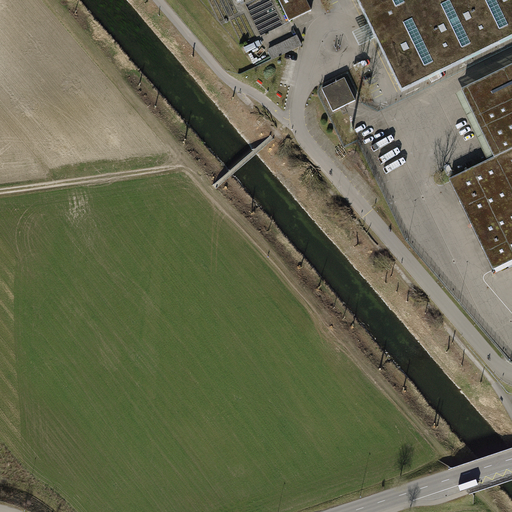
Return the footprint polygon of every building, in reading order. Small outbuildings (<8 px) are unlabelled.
[(278,0),(289,22),(290,21),(312,11),(306,0),(278,0)] [(511,0),(356,0),(402,93),(511,39),(511,0)] [(268,51),(272,59),(302,44),(298,37),(268,51)] [(488,162),(449,180),(450,182),(493,270),(511,260),(511,66),(462,91),(495,158),(488,162)] [(344,78),(322,89),(333,112),(340,108),(343,115),(347,113),(348,113),(345,106),(355,101),(344,78)]
